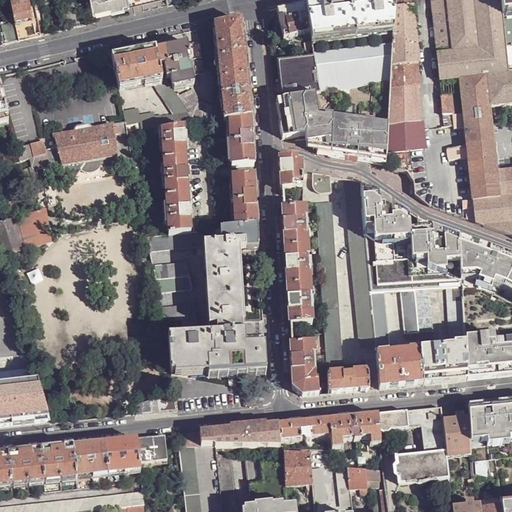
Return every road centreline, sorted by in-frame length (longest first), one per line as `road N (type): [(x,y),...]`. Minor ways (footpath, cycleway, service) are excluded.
road 1 (residential): [(281,412),(0,442)]
road 2 (residential): [(511,246),(432,218),(357,169),(267,152)]
road 3 (residential): [(267,152),(281,412)]
road 4 (tertiary): [(251,1),(0,60)]
road 5 (residential): [(281,412),(511,391)]
road 6 (residential): [(267,152),(251,1)]
